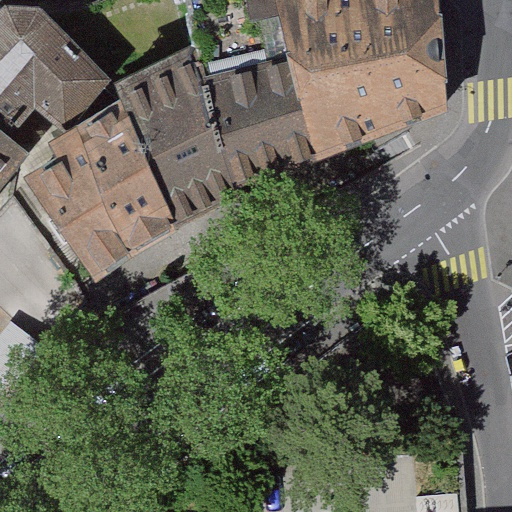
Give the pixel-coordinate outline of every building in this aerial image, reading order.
[(190,0),(198,52),(209,85),(293,63),(320,161),(438,114),(429,0),(190,0)] [(9,9),(0,18),(0,129),(32,157),(52,137),(115,76),(48,11),(9,9)] [(182,228),(247,190),(209,85),(198,52),(120,85),(128,104),(182,228)] [(293,63),(209,85),(247,190),(320,161),(293,63)] [(146,250),(182,228),(128,104),(52,137),(65,164),(38,176),(98,282),(146,250)] [(0,195),(32,157),(0,129),(0,195)] [(0,226),(0,425),(75,322),(66,303),(82,292),(18,205),(0,226)]
